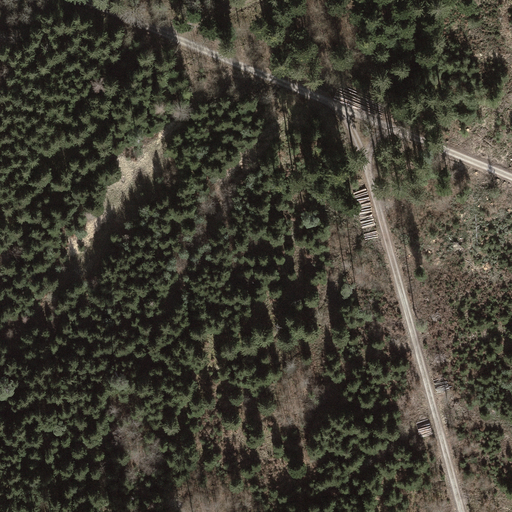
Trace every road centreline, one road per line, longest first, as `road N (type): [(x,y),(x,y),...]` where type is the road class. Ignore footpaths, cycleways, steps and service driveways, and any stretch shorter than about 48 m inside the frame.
road 1 (track): [(511,177),(83,0)]
road 2 (track): [(461,511),(365,160),(336,104)]
